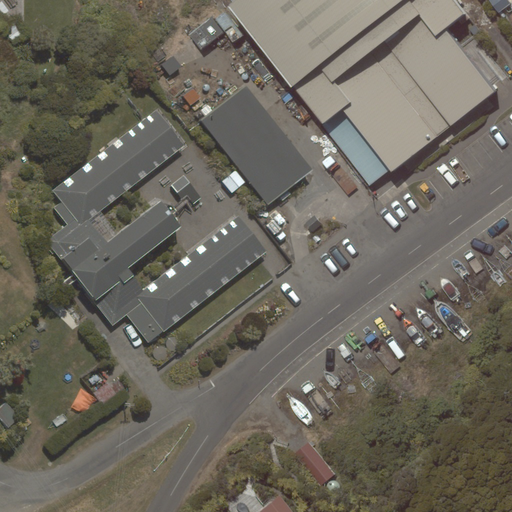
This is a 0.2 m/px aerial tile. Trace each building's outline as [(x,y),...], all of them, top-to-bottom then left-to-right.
[(464,14),(453,0),(240,0),(232,7),(323,121),(338,108),(391,174),(495,91),(445,29),(464,14)] [(312,170),(246,85),(201,121),(267,205),(312,170)] [(127,312),(149,340),(265,251),(239,218),(142,292),(124,269),(180,226),(162,203),(108,244),(89,219),(187,144),(158,107),(51,190),(60,202),(53,207),(66,225),(47,239),(112,323),(127,312)] [(335,474),(309,442),(294,454),(320,486),(335,474)] [(293,511),(280,495),(258,511),(293,511)]
